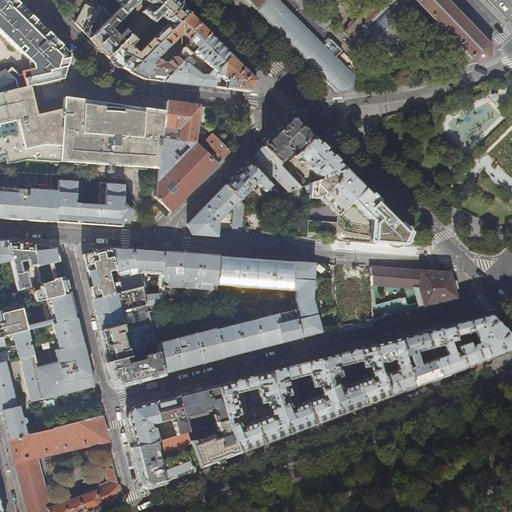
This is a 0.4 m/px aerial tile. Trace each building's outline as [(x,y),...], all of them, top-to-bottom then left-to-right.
[(0,0),(0,33),(32,64),(33,69),(21,72),(22,75),(18,76),(10,69),(7,73),(4,71),(0,72),(0,93),(29,87),(29,86),(63,78),(69,53),(49,34),(29,15),(17,3),(13,0),(0,0)] [(112,17),(94,0),(64,0),(65,2),(75,7),(73,11),(76,12),(79,14),(75,23),(90,39),(112,17)] [(128,0),(122,6),(116,13),(112,17),(90,39),(98,48),(108,57),(164,0),(128,0)] [(130,72),(188,13),(174,0),(164,0),(108,57),(115,65),(116,65),(130,72)] [(245,0),(246,1),(263,17),(316,71),(329,84),(336,91),(351,90),(355,77),(334,56),(279,0),(278,0),(391,0),(383,8),(380,5),(376,9),(372,5),(343,33),(350,41),(364,27),(370,33),(403,0),(414,0),(476,63),(489,59),(492,47),(446,0),(245,0)] [(209,35),(207,33),(188,13),(130,72),(135,75),(143,79),(163,81),(188,56),(193,51),(209,35)] [(221,47),(209,35),(193,51),(213,70),(217,74),(217,70),(231,56),(221,47)] [(215,88),(217,74),(213,70),(207,75),(202,75),(195,70),(189,64),(193,61),(188,56),(163,81),(183,84),(200,86),(215,88)] [(253,79),(231,56),(217,70),(217,74),(215,88),(217,88),(220,89),(221,76),(227,81),(225,89),(237,91),(250,92),(255,81),(253,79)] [(0,162),(5,161),(6,165),(26,160),(58,163),(63,110),(56,112),(41,115),(36,116),(34,106),(29,107),(30,96),(30,92),(29,87),(0,93),(0,162)] [(116,125),(116,119),(103,118),(104,104),(92,102),(65,99),(61,144),(82,146),(82,140),(97,142),(96,148),(95,165),(157,169),(161,139),(165,112),(134,108),(122,106),(121,125),(116,125)] [(161,139),(194,143),(198,106),(166,102),(165,112),(161,139)] [(271,138),(262,147),(279,165),(292,151),(290,150),(290,147),(293,147),(294,147),(295,148),(295,149),(298,153),(314,138),(304,129),(296,120),(288,120),(271,138)] [(230,152),(210,133),(206,137),(214,144),(211,148),(222,159),(230,152)] [(328,153),(314,138),(298,153),(294,157),(301,164),(301,163),(318,180),(341,173),(345,169),(328,153)] [(96,148),(97,142),(82,140),(82,146),(81,159),(86,160),(87,147),(96,148)] [(217,165),(194,143),(189,148),(182,142),(173,151),(180,157),(156,182),(154,196),(170,212),(191,191),(217,165)] [(81,159),(82,146),(61,144),(59,163),(95,165),(96,148),(87,147),(86,160),(81,159)] [(253,156),(247,162),(271,185),(280,194),(300,187),(299,186),(290,177),(279,165),(262,147),(253,156)] [(236,174),(225,185),(239,200),(240,200),(255,184),(254,184),(255,182),(264,192),(271,185),(247,162),(236,174)] [(347,171),(345,169),(341,173),(318,180),(310,183),(309,196),(320,197),(339,215),(351,203),(364,189),(359,183),(347,171)] [(295,173),(290,177),(299,186),(304,181),(295,173)] [(76,204),(77,182),(59,181),(58,193),(29,190),(28,198),(24,198),(25,190),(0,188),(0,218),(20,220),(38,221),(60,223),(85,225),(110,226),(122,227),(122,226),(133,211),(124,204),(125,186),(107,184),(105,206),(76,204)] [(233,206),(239,200),(225,185),(205,205),(187,224),(192,235),(217,237),(219,220),(233,206)] [(352,202),(378,227),(375,229),(374,243),(404,245),(410,234),(387,212),(364,189),(352,202)] [(244,233),(245,207),(246,207),(240,200),(239,200),(233,206),(235,210),(234,211),(232,232),(244,233)] [(0,263),(10,261),(6,241),(0,240),(0,263)] [(8,241),(6,241),(10,261),(15,282),(18,291),(29,288),(25,272),(21,272),(19,262),(26,260),(28,268),(34,266),(35,269),(38,269),(38,268),(33,246),(32,243),(8,241)] [(59,263),(55,249),(50,249),(49,248),(48,247),(33,246),(38,268),(59,263)] [(152,272),(163,272),(164,253),(152,251),(121,249),(109,248),(110,251),(115,270),(118,282),(121,293),(141,288),(139,281),(144,281),(145,271),(150,271),(149,273),(152,273),(152,272)] [(115,270),(110,251),(94,250),(95,252),(92,253),(91,251),(81,253),(83,263),(90,291),(92,300),(121,293),(118,282),(111,284),(108,272),(115,270)] [(216,289),(217,284),(219,257),(198,255),(181,254),(164,253),(163,272),(162,285),(216,289)] [(291,291),(293,262),(270,260),(233,258),(219,257),(217,284),(291,291)] [(312,299),(314,264),(304,263),(293,262),(291,291),(290,300),(300,338),(311,335),(320,332),(312,299)] [(370,268),(370,285),(413,289),(418,307),(435,303),(455,298),(452,284),(449,273),(370,268)] [(67,295),(62,279),(51,281),(51,283),(29,288),(18,291),(21,305),(22,306),(46,300),(67,295)] [(141,288),(121,293),(92,300),(96,315),(100,331),(149,318),(147,312),(145,306),(143,295),(142,295),(141,288)] [(73,304),(70,294),(67,295),(46,300),(53,324),(68,320),(76,318),(73,304)] [(159,311),(160,294),(142,295),(143,295),(145,306),(147,312),(159,311)] [(404,297),(370,306),(371,320),(388,315),(407,310),(404,297)] [(300,338),(290,300),(273,301),(273,304),(212,318),(222,358),(235,355),(260,348),(289,341),(300,338)] [(28,331),(22,306),(21,305),(0,310),(0,338),(3,338),(3,337),(13,335),(27,331),(28,331)] [(490,314),(468,320),(451,324),(455,341),(456,346),(458,352),(464,368),(491,358),(511,350),(511,345),(511,336),(501,326),(490,314)] [(222,358),(212,318),(212,316),(152,332),(153,333),(153,334),(155,342),(158,352),(164,373),(174,370),(194,365),(213,360),(222,358)] [(78,328),(76,318),(68,320),(68,321),(52,325),(58,349),(82,343),(78,328)] [(152,332),(149,318),(100,331),(104,348),(108,362),(125,358),(131,356),(128,348),(126,348),(124,339),(127,338),(126,336),(124,337),(123,333),(125,332),(127,334),(130,333),(132,339),(153,333),(152,332)] [(437,328),(425,331),(430,349),(437,347),(440,353),(442,352),(443,357),(436,360),(434,356),(432,357),(439,377),(452,373),(464,368),(458,352),(451,355),(451,354),(452,354),(452,353),(453,351),(450,345),(449,344),(447,344),(455,341),(451,324),(437,328)] [(33,357),(27,331),(13,335),(20,360),(21,360),(33,357)] [(412,334),(399,338),(404,357),(411,355),(410,356),(409,358),(411,364),(413,366),(415,366),(407,369),(414,387),(427,382),(439,377),(432,357),(429,358),(430,361),(422,364),(420,358),(423,357),(421,352),(430,349),(425,331),(412,334)] [(153,334),(153,333),(132,339),(134,347),(155,342),(153,334)] [(385,341),(373,345),(377,364),(383,362),(385,363),(386,363),(387,362),(388,361),(394,360),(397,369),(398,370),(389,373),(388,372),(385,373),(382,367),(378,368),(379,372),(389,396),(400,392),(414,387),(407,369),(405,364),(404,357),(399,338),(385,341)] [(92,384),(89,370),(89,369),(86,369),(85,365),(84,362),(87,361),(86,359),(85,355),(83,344),(58,350),(55,351),(57,363),(36,368),(33,357),(21,360),(32,402),(93,387),(92,384)] [(360,348),(347,351),(352,372),(367,367),(369,374),(372,373),(373,375),(354,382),(363,406),(384,398),(389,396),(379,372),(378,368),(377,364),(373,345),(360,348)] [(10,363),(7,351),(0,353),(0,363),(5,362),(5,364),(10,363)] [(335,354),(321,358),(327,385),(338,415),(342,414),(363,406),(354,382),(352,372),(347,351),(335,354)] [(125,358),(108,362),(111,375),(112,379),(120,384),(138,380),(164,373),(158,352),(145,355),(146,359),(127,363),(125,358)] [(321,358),(294,365),(298,377),(309,374),(312,387),(317,386),(320,395),(305,401),(313,425),(334,417),(338,415),(327,385),(321,358)] [(17,408),(5,364),(5,362),(0,363),(0,411),(1,411),(17,408)] [(281,368),(269,372),(276,399),(288,434),(292,433),(313,425),(305,401),(290,407),(286,397),(291,395),(286,380),(298,377),(294,365),(281,368)] [(255,375),(242,378),(246,391),(257,388),(261,404),(266,402),(270,414),(253,420),(262,444),(285,436),(288,434),(276,399),(269,372),(255,375)] [(230,382),(216,385),(225,421),(238,453),(241,452),(262,444),(253,420),(238,426),(235,416),(240,414),(234,393),(246,391),(242,378),(230,382)] [(197,390),(177,395),(183,420),(206,415),(205,413),(209,412),(209,410),(213,409),(214,414),(212,415),(214,424),(225,421),(216,385),(197,390)] [(163,399),(153,401),(158,423),(171,420),(175,436),(186,433),(183,420),(177,395),(163,399)] [(153,424),(158,423),(153,401),(133,407),(127,418),(129,429),(134,448),(155,442),(158,441),(157,439),(156,440),(154,429),(151,428),(150,424),(153,424)] [(25,420),(24,419),(22,418),(19,407),(17,408),(1,411),(3,418),(8,440),(26,436),(23,425),(25,424),(26,423),(26,421),(25,420)] [(110,453),(101,417),(52,429),(52,430),(26,436),(8,440),(16,471),(26,509),(26,511),(81,511),(89,509),(113,500),(119,489),(110,453)] [(225,421),(214,424),(217,432),(219,431),(221,437),(214,440),(213,435),(193,443),(192,441),(190,442),(192,447),(193,450),(200,468),(233,455),(238,453),(225,421)] [(190,442),(186,433),(175,436),(158,441),(155,442),(157,450),(158,454),(176,447),(178,452),(192,447),(190,442)] [(155,442),(134,448),(138,463),(142,479),(153,485),(158,483),(162,482),(159,466),(160,464),(160,462),(159,459),(154,461),(151,451),(157,450),(155,442)] [(193,450),(186,453),(160,462),(160,464),(159,466),(162,482),(180,475),(192,471),(200,468),(193,450)]
